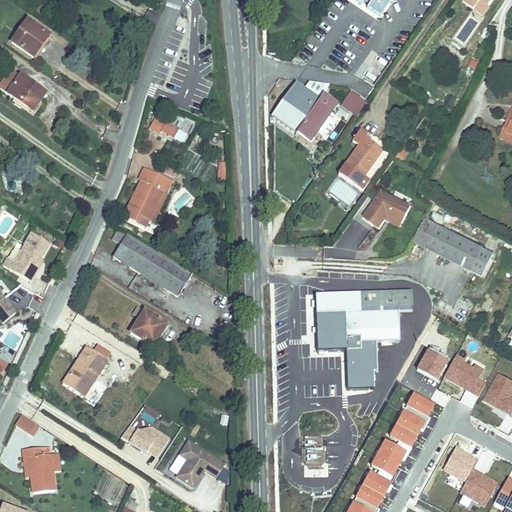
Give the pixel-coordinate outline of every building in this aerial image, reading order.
[(318,0),(300,0),(312,9),(318,0)] [(345,0),(345,1),(358,9),(361,4),(367,7),(363,13),(376,21),(390,1),(388,0),(345,0)] [(490,0),(466,0),(464,4),(474,11),(480,2),(486,6),(490,0)] [(480,2),(474,11),(482,17),(488,8),(486,6),(480,2)] [(330,25),(323,19),(309,39),(316,44),(330,25)] [(47,37),(25,20),(8,44),(30,60),(47,37)] [(43,92),(8,69),(0,79),(0,89),(30,111),(43,92)] [(316,106),(292,89),(270,124),(295,142),(297,139),(308,148),(334,110),(320,100),(316,106)] [(357,117),(366,103),(350,92),(340,106),(357,117)] [(511,122),(509,120),(501,132),(511,137),(511,122)] [(165,127),(153,121),(143,138),(155,146),(159,141),(170,148),(175,138),(162,131),(165,127)] [(183,144),(188,134),(179,130),(174,140),(183,144)] [(369,142),(361,135),(349,151),(355,156),(344,172),(363,185),(382,157),(366,145),(369,142)] [(227,179),(225,162),(214,163),(217,180),(227,179)] [(163,195),(169,198),(177,185),(149,170),(141,182),(141,188),(121,221),(145,235),(150,228),(146,226),(163,195)] [(381,230),(385,222),(401,229),(413,206),(379,190),(364,221),(381,230)] [(169,198),(163,195),(146,226),(150,228),(156,231),(173,200),(169,198)] [(492,257),(427,222),(415,244),(479,279),(492,257)] [(44,264),(40,261),(48,248),(27,236),(12,263),(6,260),(0,271),(29,288),(44,264)] [(200,291),(125,240),(109,263),(184,314),(200,291)] [(323,259),(323,248),(304,247),(303,258),(323,259)] [(411,316),(411,296),(314,297),(314,356),(341,355),(342,397),(358,397),(357,401),(374,401),(372,363),(395,363),(394,348),(393,317),(411,316)] [(312,309),(312,297),(300,297),(300,309),(312,309)] [(0,300),(0,328),(1,329),(15,318),(0,300)] [(411,316),(393,317),(394,348),(413,346),(411,316)] [(167,333),(146,318),(131,339),(153,355),(167,333)] [(91,356),(85,352),(59,391),(75,401),(83,388),(89,392),(106,366),(103,364),(108,357),(95,350),(91,356)] [(0,359),(0,377),(9,365),(0,359)] [(81,405),(89,392),(83,388),(75,401),(81,405)] [(40,432),(17,416),(11,429),(31,444),(40,432)] [(121,438),(146,456),(148,453),(157,459),(170,440),(136,416),(121,438)] [(212,466),(187,449),(178,463),(186,468),(174,485),(191,496),(203,479),(212,466)] [(61,478),(57,452),(19,457),(18,457),(20,467),(28,466),(31,485),(33,501),(55,498),(52,479),(61,478)] [(31,485),(28,466),(20,467),(22,486),(31,485)] [(212,466),(203,479),(214,487),(223,473),(212,466)]
